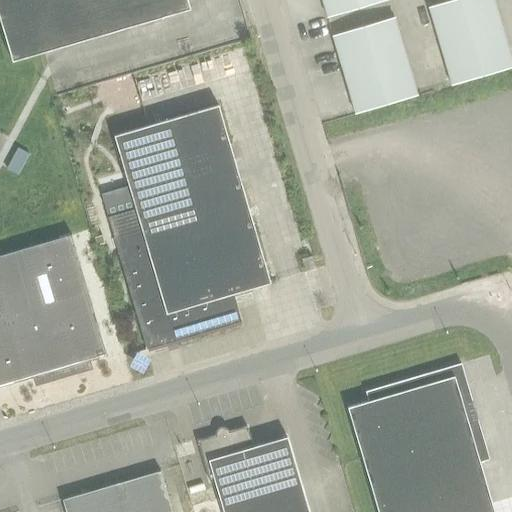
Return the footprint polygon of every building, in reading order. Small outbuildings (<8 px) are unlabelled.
[(44,52),(190,9),(186,0),(0,0),(0,21),(12,62),(44,52)] [(321,0),(327,18),(358,9),(355,0),(321,0)] [(355,0),(358,9),(387,0),(355,0)] [(460,0),(454,0),(429,8),(434,27),(465,18),(460,0)] [(493,0),(460,0),(465,18),(496,9),(493,0)] [(496,9),(465,18),(471,37),(502,28),(496,9)] [(394,18),(363,27),(369,46),(400,37),(394,18)] [(471,37),(465,18),(434,27),(440,47),(471,37)] [(363,27),(332,36),(338,56),(369,46),(363,27)] [(502,28),(471,37),(477,56),(507,48),(502,28)] [(400,37),(369,46),(375,66),(405,57),(400,37)] [(471,37),(440,47),(446,66),(477,56),(471,37)] [(369,46),(338,56),(344,75),(375,66),(369,46)] [(511,63),(507,48),(477,56),(483,76),(511,67),(511,63)] [(451,85),(483,76),(477,56),(446,66),(451,85)] [(405,57),(375,66),(381,85),(411,76),(405,57)] [(344,75),(349,94),(381,85),(375,66),(344,75)] [(411,76),(381,85),(387,105),(417,96),(411,76)] [(381,85),(349,94),(355,114),(387,105),(381,85)] [(135,209),(107,217),(113,237),(146,349),(166,344),(175,341),(176,341),(241,321),(233,294),(270,283),(270,282),(218,105),(113,136),(128,186),(135,209)] [(85,360),(106,354),(71,235),(0,255),(0,384),(36,374),(38,381),(87,367),(85,360)] [(314,266),(311,257),(301,259),(304,269),(314,266)] [(458,387),(467,384),(460,364),(365,392),(368,401),(347,407),(377,511),(494,511),(479,458),(478,458),(458,387)] [(223,511),(308,511),(286,437),(253,447),(247,426),(197,441),(209,482),(214,481),(223,511)] [(62,499),(65,511),(172,511),(160,470),(62,499)]
